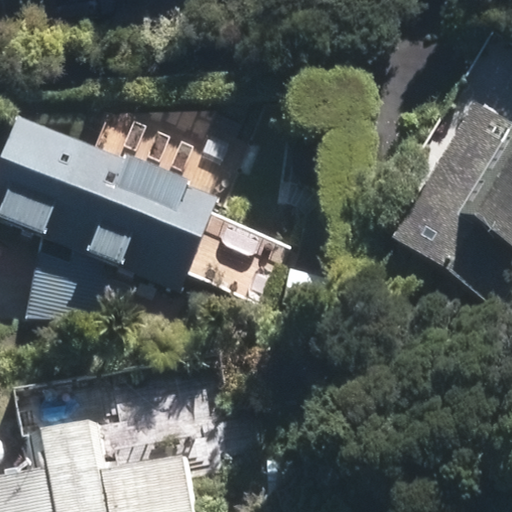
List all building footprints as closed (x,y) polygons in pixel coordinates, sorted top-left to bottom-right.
[(335,0),(241,0),(245,44),(338,38),(335,0)] [(511,246),(511,157),(455,123),(379,247),(476,305),(511,246)] [(193,206),(11,136),(0,164),(0,221),(163,284),(193,206)] [(30,269),(27,323),(119,327),(121,273),(30,269)] [(32,475),(0,480),(0,511),(171,511),(161,451),(89,464),(82,429),(26,440),(32,475)]
